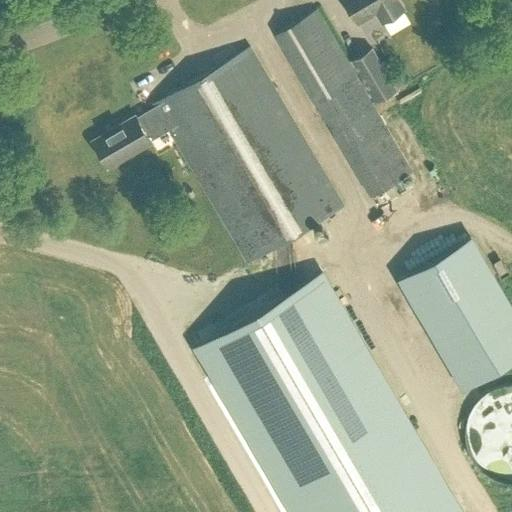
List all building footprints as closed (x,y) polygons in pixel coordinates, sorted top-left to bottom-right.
[(401,0),(345,0),(359,23),(378,11),(383,20),(406,7),(401,0)] [(316,7),(275,32),(370,193),(413,168),(316,7)] [(375,100),(397,87),(372,45),(350,58),(375,100)] [(344,202),(251,46),(154,103),(156,106),(137,117),(136,115),(93,140),(110,168),(154,141),(153,139),(170,129),(248,260),(344,202)] [(511,312),(470,239),(400,279),(463,388),(511,359),(511,312)] [(462,511),(321,270),(268,301),(196,343),(294,511),(462,511)] [(245,511),(141,326),(2,404),(63,511),(245,511)]
